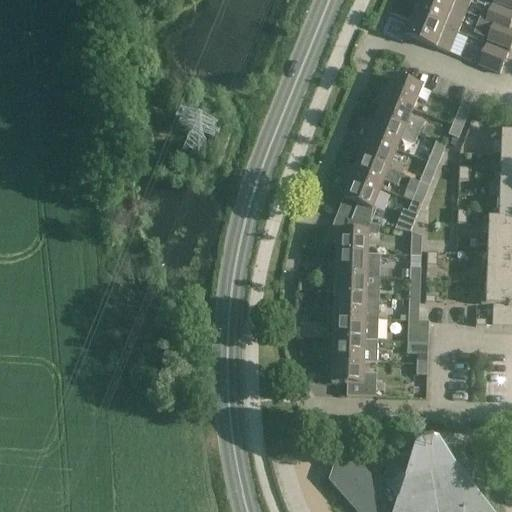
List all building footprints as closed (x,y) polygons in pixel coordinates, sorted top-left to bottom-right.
[(461,15),(423,0),(417,0),(416,6),(421,8),(416,20),(457,37),(465,17),(461,15)] [(471,0),(423,0),(461,15),(465,17),(471,0)] [(511,0),(496,0),(494,5),(511,12),(511,0)] [(509,32),(511,33),(511,29),(511,15),(493,8),(485,26),(493,30),(494,28),(494,29),(509,34),(509,32)] [(457,37),(416,20),(411,31),(406,29),(402,38),(449,57),(457,37)] [(488,44),(511,54),(511,50),(511,33),(509,32),(509,34),(494,29),(494,28),(493,30),(488,44)] [(487,47),(478,69),(500,79),(510,56),(487,47)] [(417,103),(425,106),(429,96),(391,80),(386,94),(380,91),(377,99),(411,113),(413,113),(417,103)] [(411,113),(377,99),(374,108),(379,110),(374,122),(418,139),(423,126),(408,120),(411,113)] [(462,134),(470,113),(460,108),(451,129),(462,134)] [(418,139),(374,122),(370,133),(364,131),(360,139),(395,153),(399,143),(414,149),(418,139)] [(472,124),(469,130),(479,134),(481,128),(472,124)] [(448,138),(458,143),(462,134),(451,129),(448,138)] [(486,222),(483,308),(491,309),(490,331),(511,331),(511,135),(499,135),(496,223),(486,222)] [(395,153),(360,139),(357,148),(362,150),(358,162),(377,169),(386,173),(395,153)] [(436,145),(428,167),(435,170),(437,171),(446,149),(436,145)] [(377,169),(358,162),(353,173),(348,171),(344,180),(378,193),(382,185),(396,191),(401,179),(386,173),(377,169)] [(429,191),(437,171),(435,170),(428,167),(419,187),(427,190),(429,191)] [(458,171),(458,184),(468,185),(469,171),(458,171)] [(378,193),(344,180),(341,188),(346,191),(334,220),(356,225),(362,210),(370,213),(378,193)] [(421,211),(429,191),(427,190),(419,187),(411,207),(419,210),(421,211)] [(419,210),(411,207),(408,214),(418,218),(421,211),(419,210)] [(457,215),(457,228),(467,228),(467,215),(457,215)] [(349,236),(329,235),(329,245),(335,246),(334,258),(364,259),(365,238),(375,238),(378,229),(350,224),(349,236)] [(411,237),(410,260),(421,260),(422,241),(411,237)] [(427,257),(427,271),(437,271),(437,258),(427,257)] [(364,259),(334,258),(334,269),(328,271),(327,279),(378,281),(378,259),(364,259)] [(410,282),(420,282),(420,272),(403,271),(403,282),(410,282)] [(378,281),(327,279),(327,288),(333,289),(333,301),(377,302),(378,281)] [(409,303),(419,303),(420,282),(410,282),(409,289),(409,303)] [(377,302),(333,301),(332,314),(326,313),(326,323),(347,323),(362,323),(376,323),(377,315),(377,302)] [(448,301),(447,318),(472,319),(473,302),(448,301)] [(419,325),(419,303),(409,303),(408,324),(408,325),(418,325),(419,325)] [(376,346),(376,323),(362,323),(347,323),(326,323),(326,331),(332,332),(332,344),(376,346)] [(429,326),(419,325),(418,325),(408,325),(407,347),(428,347),(429,326)] [(376,346),(332,344),(331,355),(325,355),(325,366),(360,367),(375,367),(376,346)] [(417,359),(416,369),(426,369),(427,369),(427,360),(417,359)] [(360,367),(325,366),(324,374),(331,375),(330,388),(345,388),(345,401),(374,402),(374,379),(360,378),(360,367)] [(426,379),(427,369),(426,369),(416,369),(416,379),(426,379)] [(486,511),(467,490),(473,471),(460,455),(440,459),(434,452),(413,456),(410,465),(391,469),(385,486),(358,456),(335,461),(328,481),(355,511),(486,511)]
